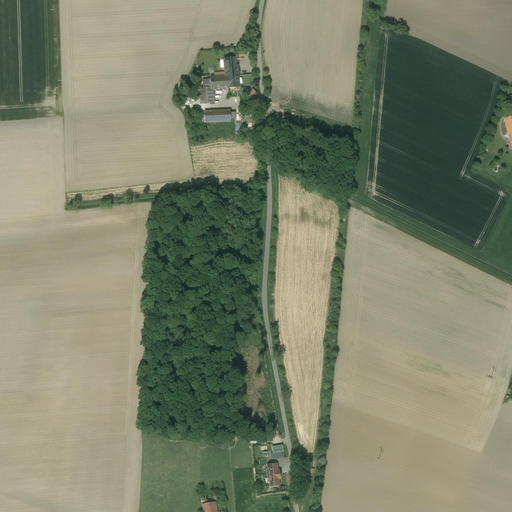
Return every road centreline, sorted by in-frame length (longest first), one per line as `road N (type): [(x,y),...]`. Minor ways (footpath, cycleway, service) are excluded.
road 1 (unclassified): [(266,129),(265,300),(295,511)]
road 2 (unknown): [(0,127),(265,112)]
road 3 (unclassified): [(266,129),(263,0)]
